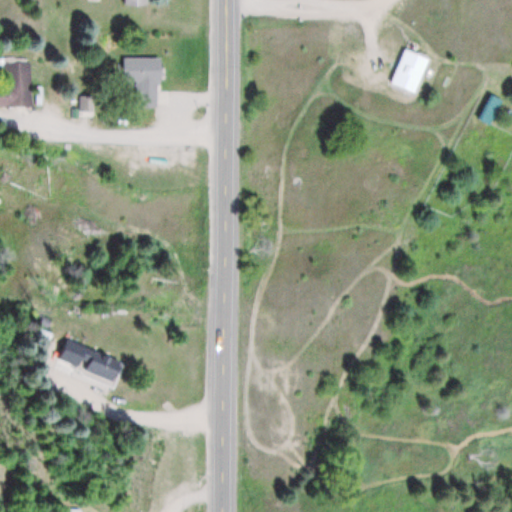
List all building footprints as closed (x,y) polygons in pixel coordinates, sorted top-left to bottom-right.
[(392,85),(418,94),(431,56),(405,47),(392,85)] [(160,108),(162,59),(123,57),(122,83),(135,84),(134,107),(160,108)] [(0,106),(32,107),(32,63),(5,63),(5,83),(0,83),(0,106)] [(490,127),(505,101),(494,95),(480,121),(490,127)] [(60,360),(115,385),(125,363),(70,338),(60,360)]
